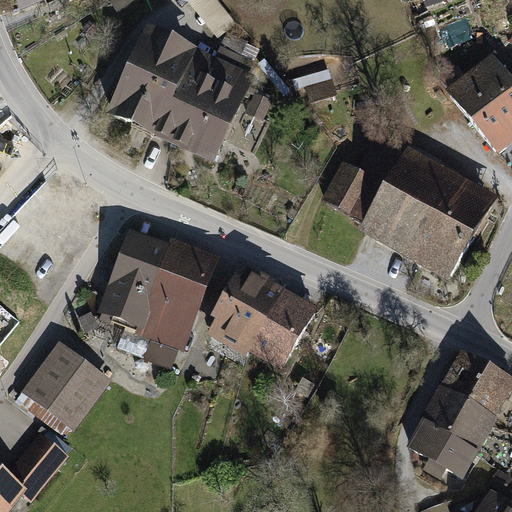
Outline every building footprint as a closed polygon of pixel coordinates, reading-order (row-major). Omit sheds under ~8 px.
[(59,0),(13,0),(21,16),(59,0)] [(220,0),(189,0),(188,2),(218,29),(234,11),(220,0)] [(438,0),(409,0),(407,1),(413,16),(440,4),(438,0)] [(257,81),(150,33),(109,121),(216,170),(257,81)] [(500,156),(511,145),(511,84),(491,60),(450,95),(500,156)] [(328,78),(293,89),(299,112),(334,102),(328,78)] [(354,176),(338,166),(315,206),(361,232),(401,162),(372,145),(354,176)] [(448,285),(493,205),(411,158),(366,239),(448,285)] [(184,353),(220,259),(171,241),(169,248),(136,236),(103,321),(184,353)] [(287,375),(320,312),(246,274),(213,337),(287,375)] [(146,362),(174,374),(182,355),(154,343),(146,362)] [(117,389),(59,344),(23,390),(80,435),(117,389)] [(511,386),(511,382),(459,355),(410,449),(465,477),(511,386)] [(0,511),(24,511),(68,459),(40,436),(7,476),(0,470),(0,511)] [(511,481),(511,480),(498,472),(491,484),(506,492),(511,481)] [(511,511),(511,504),(492,492),(479,511),(511,511)]
